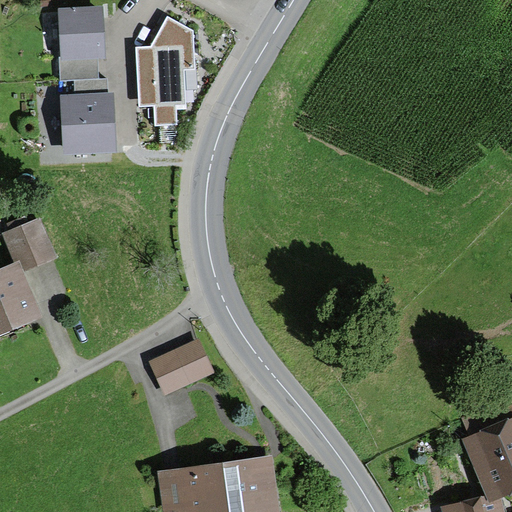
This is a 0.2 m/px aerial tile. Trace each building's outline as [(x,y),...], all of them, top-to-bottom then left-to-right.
[(102,53),(99,7),(61,9),(64,55),(102,53)] [(139,41),(141,101),(159,100),(159,123),(180,122),(179,103),(193,102),(190,18),(161,18),(162,41),(139,41)] [(111,145),(108,97),(66,99),(69,148),(111,145)] [(156,123),(157,103),(144,103),(144,123),(156,123)] [(58,256),(41,215),(3,230),(15,259),(22,256),(27,269),(58,256)] [(27,269),(22,256),(15,259),(0,265),(0,331),(45,313),(27,269)] [(216,370),(200,335),(150,358),(166,393),(216,370)] [(511,397),(469,416),(475,430),(466,434),(490,487),(493,496),(505,490),(511,487),(511,397)] [(263,511),(279,510),(271,448),(156,464),(162,508),(176,506),(176,511),(263,511)] [(447,511),(511,511),(505,490),(493,496),(490,487),(444,499),(447,511)]
